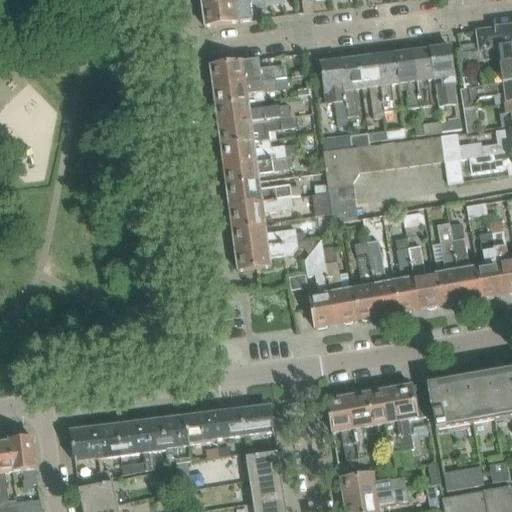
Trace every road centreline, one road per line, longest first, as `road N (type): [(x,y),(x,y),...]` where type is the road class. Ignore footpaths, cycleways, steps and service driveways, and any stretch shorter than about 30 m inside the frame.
road 1 (residential): [(511,7),(179,51)]
road 2 (residential): [(179,51),(215,380)]
road 3 (residential): [(295,369),(511,331)]
road 4 (residential): [(215,380),(43,399)]
road 5 (residential): [(319,511),(295,369)]
